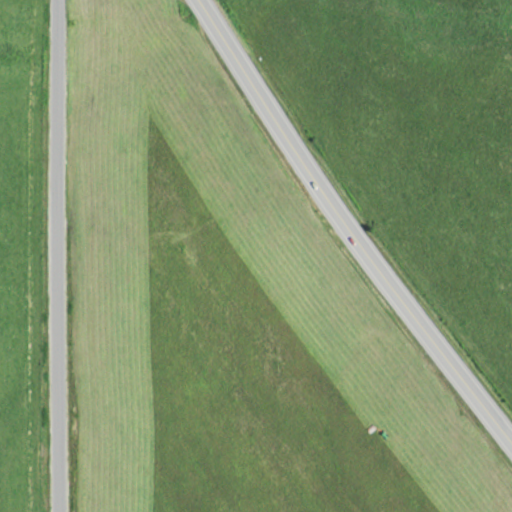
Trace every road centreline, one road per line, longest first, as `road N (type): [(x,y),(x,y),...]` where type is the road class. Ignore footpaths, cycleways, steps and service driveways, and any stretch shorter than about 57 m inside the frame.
road 1 (primary): [(201,0),(332,200),(511,435)]
road 2 (residential): [(55,511),(59,0)]
